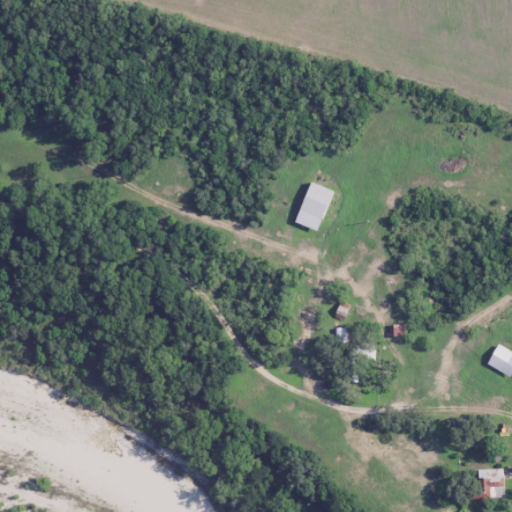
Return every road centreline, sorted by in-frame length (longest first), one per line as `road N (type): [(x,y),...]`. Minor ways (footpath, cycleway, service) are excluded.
road 1 (residential): [(511,453),(440,419),(345,414),(225,355),(114,242),(0,198)]
road 2 (residential): [(440,419),(437,390),(462,327),(511,291)]
